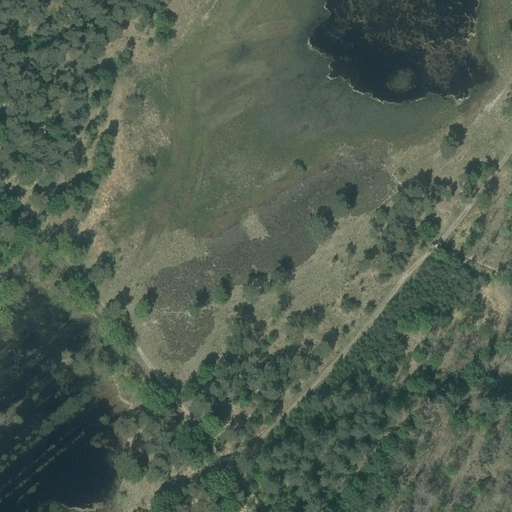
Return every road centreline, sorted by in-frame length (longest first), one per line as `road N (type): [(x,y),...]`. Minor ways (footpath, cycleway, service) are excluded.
road 1 (track): [(229,465),(511,137)]
road 2 (track): [(229,465),(22,191)]
road 3 (unknown): [(511,395),(437,395),(404,413),(310,511)]
